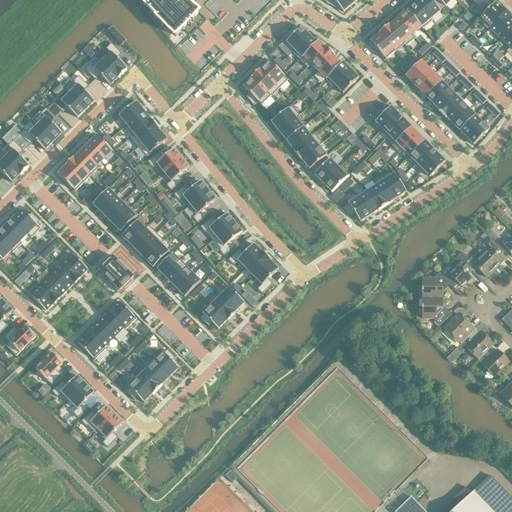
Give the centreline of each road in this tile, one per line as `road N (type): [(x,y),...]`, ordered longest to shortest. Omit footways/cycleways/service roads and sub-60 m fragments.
road 1 (residential): [(219,87),(361,239)]
road 2 (residential): [(0,286),(146,433)]
road 3 (residential): [(306,274),(176,123)]
road 4 (residential): [(475,166),(345,34)]
road 5 (residential): [(136,75),(29,180)]
road 6 (residential): [(475,166),(361,239)]
road 7 (residential): [(306,274),(214,369)]
road 8 (unclassified): [(89,489),(0,400)]
